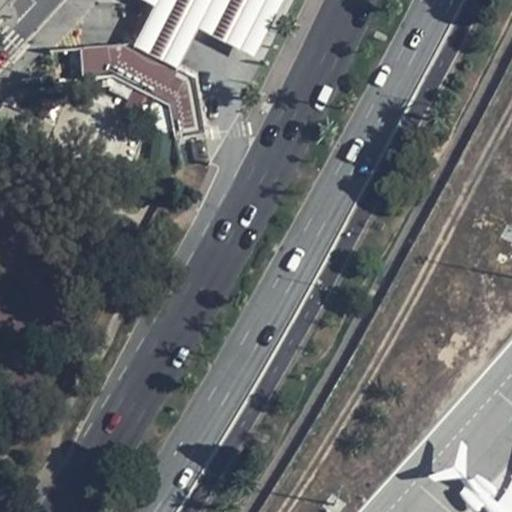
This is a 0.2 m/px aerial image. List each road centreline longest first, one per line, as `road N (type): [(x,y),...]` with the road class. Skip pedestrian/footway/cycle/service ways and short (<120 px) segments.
road 1 (primary): [(153,511),(331,219),(446,0)]
road 2 (primary): [(354,0),(192,308),(69,511)]
